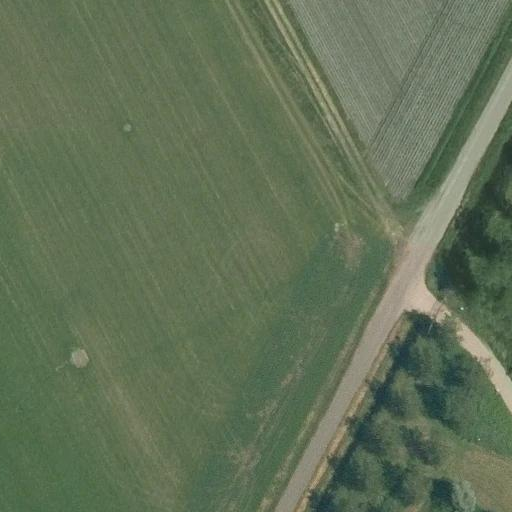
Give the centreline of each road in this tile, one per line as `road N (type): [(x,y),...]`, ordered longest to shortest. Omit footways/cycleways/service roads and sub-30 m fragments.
road 1 (unclassified): [(280,511),(511,72)]
road 2 (unknown): [(398,287),(484,355),(511,396)]
